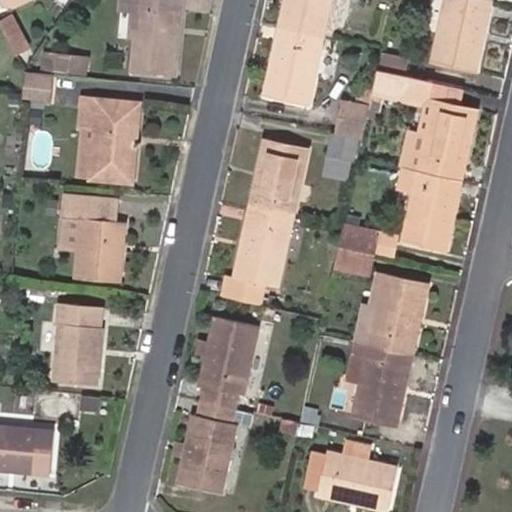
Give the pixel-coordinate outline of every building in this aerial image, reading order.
[(121,0),(120,11),(137,12),(138,0),(121,0)] [(174,78),(181,0),(138,0),(137,12),(131,74),(174,78)] [(282,0),(277,27),(320,36),(327,0),(282,0)] [(474,69),(489,1),(485,0),(443,0),(431,59),(474,69)] [(12,15),(0,21),(0,23),(17,55),(29,49),(12,15)] [(320,36),(277,27),(270,57),(277,58),(274,67),(268,66),(262,95),(305,104),(320,36)] [(375,68),(404,75),(406,61),(378,55),(375,68)] [(88,59),(58,56),(57,68),(86,71),(88,59)] [(277,58),(270,57),(268,66),(274,67),(277,58)] [(426,101),(430,81),(404,75),(375,68),(371,89),(426,101)] [(54,75),(26,72),(23,100),(51,103),(54,75)] [(98,105),(98,99),(82,97),(79,127),(94,129),(90,179),(131,182),(135,146),(135,142),(135,140),(130,136),(133,109),(98,105)] [(139,103),(98,99),(98,105),(133,109),(130,136),(135,140),(139,103)] [(424,137),(431,102),(426,101),(417,135),(424,137)] [(416,170),(459,180),(474,111),(431,102),(424,137),(417,135),(407,133),(399,167),(403,168),(416,170)] [(343,103),(336,134),(360,139),(367,108),(343,103)] [(94,129),(79,127),(75,178),(90,179),(94,129)] [(356,157),(359,142),(332,137),(328,156),(355,162),(356,157)] [(262,141),(248,209),(289,218),(305,149),(262,141)] [(355,162),(328,156),(324,173),(351,179),(355,162)] [(445,248),(459,180),(416,170),(403,168),(397,188),(411,192),(401,238),(445,248)] [(120,282),(123,253),(124,244),(126,222),(118,221),(121,199),(65,192),(64,213),(84,215),(78,277),(120,282)] [(289,218),(248,209),(232,277),(227,299),(255,305),(260,283),(274,287),(289,218)] [(371,252),(376,231),(342,224),(340,230),(337,245),(371,252)] [(371,252),(390,256),(395,236),(376,231),(371,252)] [(365,273),(371,252),(337,245),(332,266),(365,273)] [(223,275),(218,298),(227,299),(232,277),(223,275)] [(368,345),(411,354),(426,285),(384,276),(376,308),(368,345)] [(45,291),(31,290),(30,301),(44,303),(45,291)] [(61,304),(60,322),(54,379),(97,384),(102,326),(98,326),(100,308),(61,304)] [(364,305),(355,342),(368,345),(376,308),(364,305)] [(203,386),(200,401),(232,408),(236,393),(241,394),(256,325),(213,316),(206,347),(204,357),(198,384),(203,386)] [(368,345),(355,342),(347,379),(360,381),(368,345)] [(195,354),(204,357),(206,347),(197,344),(195,354)] [(396,421),(411,354),(368,345),(360,381),(354,412),(396,421)] [(232,408),(200,401),(197,416),(191,414),(185,441),(183,452),(176,482),(219,492),(234,424),(229,423),(232,408)] [(251,412),(232,408),(229,423),(234,424),(247,426),(251,412)] [(281,434),(295,437),(298,422),(284,420),(281,434)] [(0,467),(49,472),(54,431),(0,425),(0,467)] [(183,452),(185,441),(178,440),(174,450),(183,452)] [(352,443),(348,458),(367,462),(370,447),(352,443)] [(318,451),(317,455),(309,487),(308,492),(386,510),(396,468),(367,462),(348,458),(318,451)] [(309,487),(317,455),(305,452),(298,485),(309,487)]
